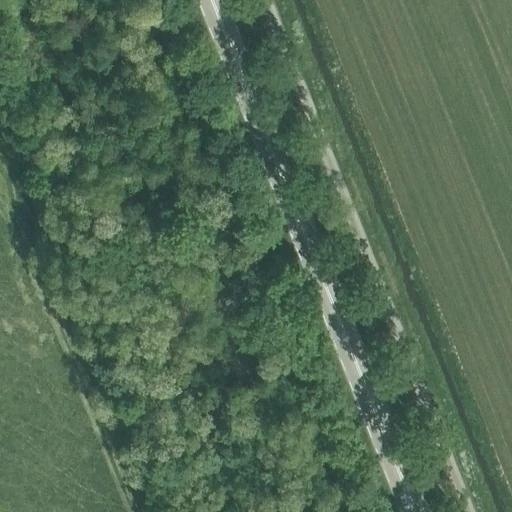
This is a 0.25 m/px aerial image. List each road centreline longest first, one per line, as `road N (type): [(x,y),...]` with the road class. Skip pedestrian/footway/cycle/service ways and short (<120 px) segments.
road 1 (primary): [(414,511),(210,0)]
road 2 (unclassified): [(468,511),(265,0)]
road 3 (unclassified): [(364,511),(162,0)]
